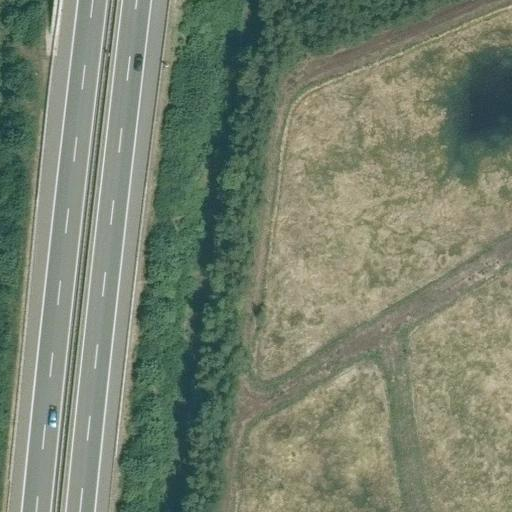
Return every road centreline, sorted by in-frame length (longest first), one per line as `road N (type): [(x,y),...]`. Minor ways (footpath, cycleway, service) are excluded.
road 1 (motorway): [(79,511),(136,0)]
road 2 (motorway): [(91,0),(36,511)]
